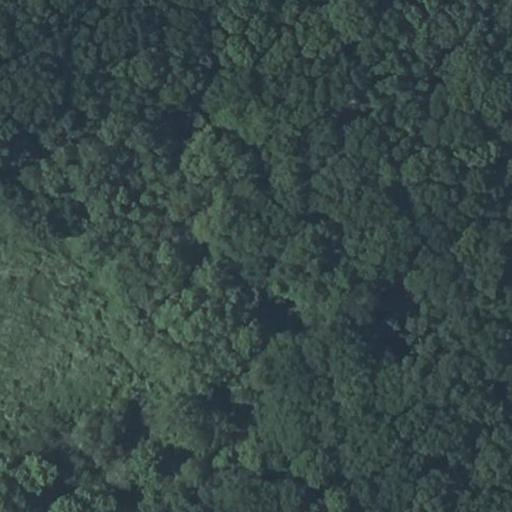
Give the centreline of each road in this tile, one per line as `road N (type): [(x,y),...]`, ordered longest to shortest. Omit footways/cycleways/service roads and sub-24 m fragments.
road 1 (track): [(111,0),(280,156),(443,358)]
road 2 (track): [(443,358),(503,511)]
